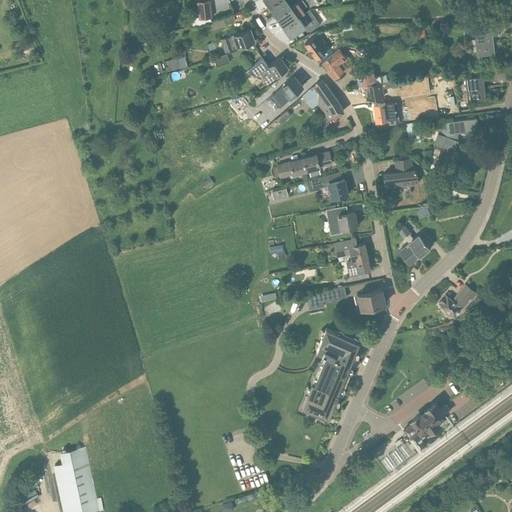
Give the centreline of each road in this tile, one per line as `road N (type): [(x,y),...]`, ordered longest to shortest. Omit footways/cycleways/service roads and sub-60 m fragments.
road 1 (residential): [(248,0),(275,42),(325,76),(348,107),(400,306)]
road 2 (tertiary): [(400,306),(474,231),(511,97)]
road 3 (tertiary): [(294,511),(326,476),(400,306)]
